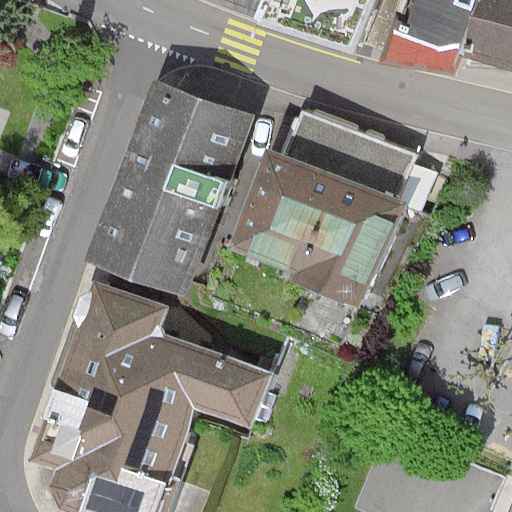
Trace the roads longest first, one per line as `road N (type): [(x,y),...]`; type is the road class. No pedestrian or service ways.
road 1 (residential): [(152,13),(0,436)]
road 2 (tertiary): [(511,119),(241,51),(152,13)]
